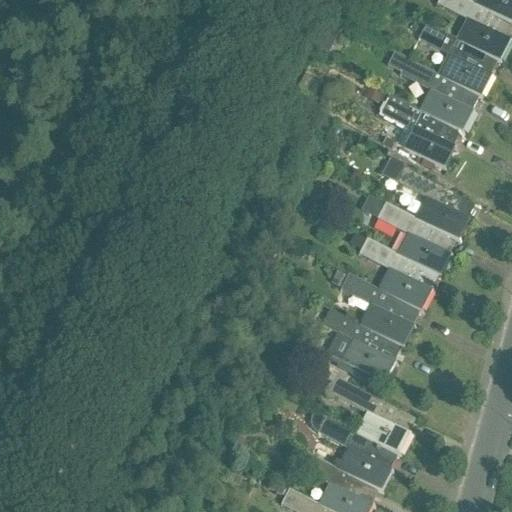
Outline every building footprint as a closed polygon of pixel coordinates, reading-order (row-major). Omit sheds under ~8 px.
[(469,24),(459,43),(481,55),(495,63),(506,41),(492,34),(500,19),(478,7),(478,6),(465,0),(434,0),(438,2),(436,6),(469,24)] [(511,0),(481,0),(478,6),(478,7),(500,19),(511,25),(511,0)] [(481,55),(459,43),(426,25),(417,41),(451,59),(441,79),(440,79),(462,91),(462,92),(476,99),(488,77),(473,69),(481,55)] [(462,92),(462,91),(440,79),(441,79),(407,61),(400,57),(393,69),(401,73),(399,77),(433,95),(423,114),(423,115),(444,126),(459,133),(469,112),(455,105),(462,92)] [(307,107),(320,84),(304,76),(292,98),(307,107)] [(444,126),(423,115),(423,114),(389,96),(389,97),(369,86),(363,98),(377,106),(379,103),(384,105),(380,113),(406,127),(396,146),(439,170),(450,149),(436,141),(444,126)] [(419,222),(418,223),(439,234),(453,242),(464,220),(450,212),(457,198),(404,170),(405,168),(390,160),(383,172),(398,180),(395,185),(429,203),(419,222)] [(432,248),(439,234),(418,223),(419,222),(385,204),(384,207),(368,198),(363,208),(379,216),(376,221),(410,239),(401,257),(400,257),(422,269),(421,270),(436,277),(446,256),(432,248)] [(367,239),(366,242),(355,236),(349,247),(360,253),(359,256),(392,274),(382,292),(381,293),(403,305),(417,312),(428,291),(414,284),(421,270),(422,269),(400,257),(401,257),(367,239)] [(349,275),(347,278),(337,273),(331,285),(341,290),(340,292),(373,310),(363,329),(385,341),(385,342),(398,349),(409,327),(395,320),(403,305),(381,293),(382,292),(349,275)] [(385,342),(385,341),(363,329),(330,312),(330,313),(318,308),(312,321),(323,326),(322,328),(339,337),(328,357),(380,385),(391,364),(377,356),(385,342)] [(346,384),(348,381),(324,368),(318,377),(321,381),(331,386),(327,387),(324,390),(323,392),(325,398),(327,401),(333,402),(338,399),(369,417),(359,436),(382,448),(381,449),(395,456),(406,435),(393,428),(400,413),(346,384)] [(363,484),(376,492),(395,456),(381,449),(327,419),(319,435),(351,452),(341,471),(341,472),(363,484)] [(308,454),(307,457),(296,450),(290,462),(301,467),(299,471),(328,486),(318,505),(330,511),(365,511),(369,506),(355,499),(363,484),(341,472),(341,471),(308,454)] [(233,463),(211,451),(203,466),(225,478),(233,463)] [(330,511),(318,505),(317,508),(271,483),(267,490),(284,499),(281,506),(291,511),(330,511)]
